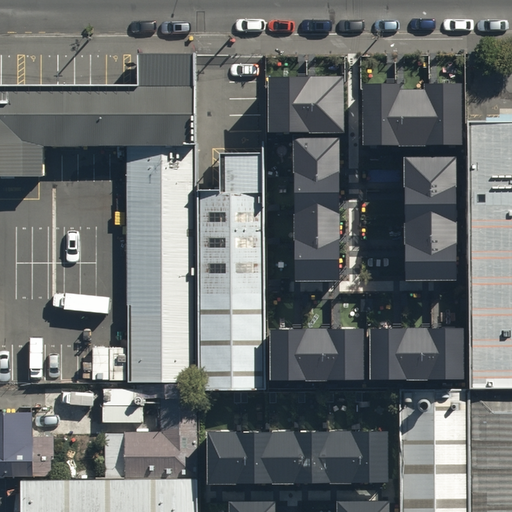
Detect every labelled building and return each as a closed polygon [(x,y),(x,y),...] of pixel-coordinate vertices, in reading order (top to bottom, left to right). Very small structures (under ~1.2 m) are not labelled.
[(0,178),(46,178),(45,147),(130,147),(130,380),(197,380),(197,153),(196,54),(143,54),(143,86),(1,86),(0,85),(0,178)] [(272,70),(272,132),(341,131),(340,70),(272,70)] [(363,80),(364,144),(459,143),(458,79),(363,80)] [(511,122),(468,123),(469,386),(511,386),(511,122)] [(293,136),(294,279),(339,278),(338,136),(293,136)] [(259,153),(221,153),(221,189),(198,189),(200,390),(262,390),(259,153)] [(403,153),(403,277),(454,277),(453,153),(403,153)] [(274,323),(275,381),(362,381),(361,322),(274,323)] [(371,326),(372,381),(461,379),(460,325),(371,326)] [(199,383),(161,383),(161,431),(126,431),(126,477),(200,477),(199,383)] [(466,511),(466,389),(403,389),(403,511),(466,511)] [(511,511),(511,391),(470,391),(470,511),(511,511)] [(34,413),(0,412),(0,476),(53,477),(53,436),(34,436),(34,413)] [(210,427),(210,482),(387,481),(387,426),(210,427)] [(198,511),(198,478),(22,480),(21,511),(198,511)] [(231,496),(230,511),(274,511),(274,496),(231,496)] [(338,496),(338,511),(387,511),(388,496),(338,496)]
